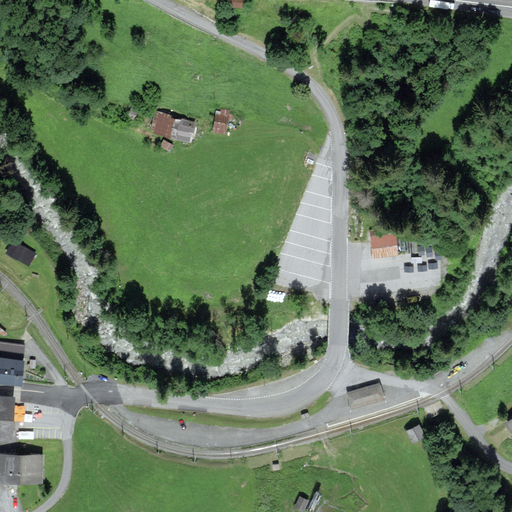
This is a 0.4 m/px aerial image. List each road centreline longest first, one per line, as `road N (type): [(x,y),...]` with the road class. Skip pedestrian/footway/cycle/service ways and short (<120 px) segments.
road 1 (unclassified): [(157,0),(284,64),(320,94),(332,116),(341,185),(332,372)]
road 2 (unclassified): [(332,372),(302,396),(251,409),(74,396)]
road 3 (unclassified): [(332,372),(442,393),(483,449),(511,468)]
road 4 (unclassified): [(39,511),(64,485),(74,396)]
